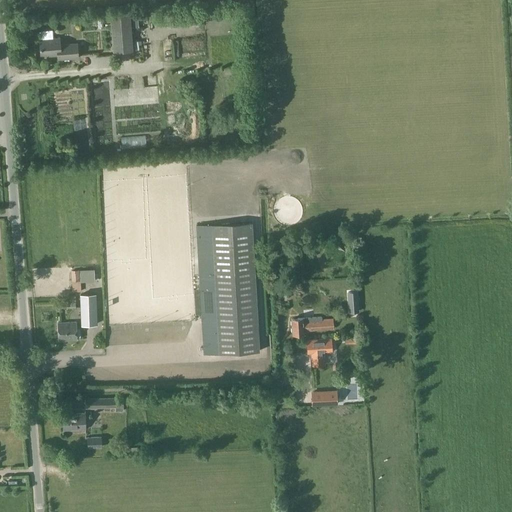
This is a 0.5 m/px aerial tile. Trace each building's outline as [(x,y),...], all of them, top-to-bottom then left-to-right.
[(114,51),(132,50),(131,27),(138,26),(137,11),(112,12),(114,51)] [(94,19),(79,22),(82,38),(97,35),(94,19)] [(61,45),(61,38),(41,40),(42,55),(55,54),(55,56),(59,55),(59,60),(79,58),(78,43),(61,45)] [(204,354),(259,351),(252,223),(196,226),(204,354)] [(90,270),(67,271),(68,290),(77,290),(77,283),(90,283),(90,270)] [(276,293),(286,293),(285,276),(276,276),(276,293)] [(352,313),(361,312),(360,293),(351,294),(352,313)] [(81,324),(96,323),(95,295),(80,295),(81,324)] [(62,308),(75,308),(74,296),(70,296),(70,301),(62,301),(62,308)] [(53,304),(32,303),(31,317),(53,317),(53,304)] [(321,320),(321,317),(292,319),(293,334),(304,333),(304,331),(334,328),(333,319),(321,320)] [(59,340),(77,340),(76,321),(58,322),(59,340)] [(324,364),(323,352),(327,352),(326,342),(308,343),(309,353),(311,353),(312,365),(324,364)] [(337,391),(313,392),(313,404),(337,403),(337,391)] [(123,397),(84,399),(84,408),(104,407),(104,411),(123,410),(123,406),(124,406),(123,397)] [(63,430),(86,429),(85,413),(62,414),(63,430)] [(88,448),(101,448),(101,437),(88,438),(88,448)]
